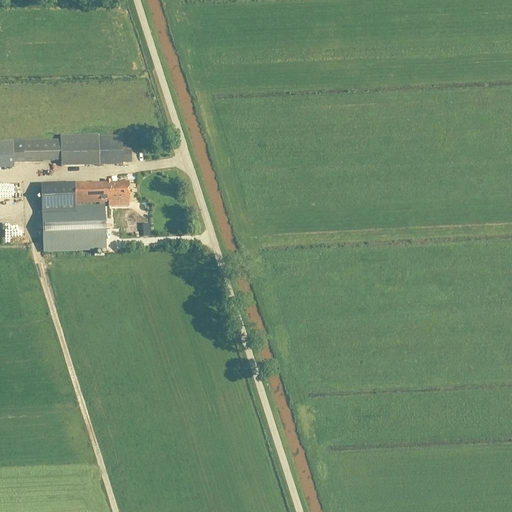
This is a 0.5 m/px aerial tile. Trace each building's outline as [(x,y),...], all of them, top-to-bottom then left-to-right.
[(98,137),(61,138),(62,167),(99,166),(98,137)] [(122,137),(98,137),(99,166),(122,166),(122,137)] [(0,173),(0,185),(22,185),(22,174),(0,173)] [(128,208),(128,203),(129,203),(128,183),(75,185),(76,206),(101,205),(101,208),(42,210),(43,244),(44,255),(105,252),(105,242),(104,204),(108,204),(108,209),(128,208)] [(11,192),(0,191),(0,204),(11,204),(11,192)] [(138,213),(138,229),(147,229),(147,213),(138,213)]
